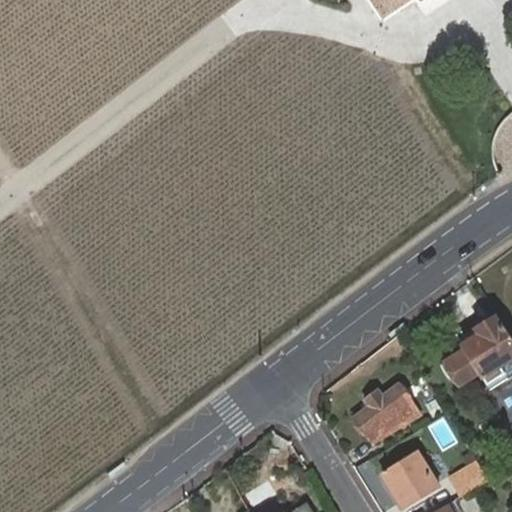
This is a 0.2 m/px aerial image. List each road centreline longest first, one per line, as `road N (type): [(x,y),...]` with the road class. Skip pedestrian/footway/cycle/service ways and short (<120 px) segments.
road 1 (primary): [(275,383),(511,209)]
road 2 (track): [(0,171),(150,417)]
road 3 (primary): [(107,511),(275,383)]
road 4 (residential): [(275,383),(359,511)]
